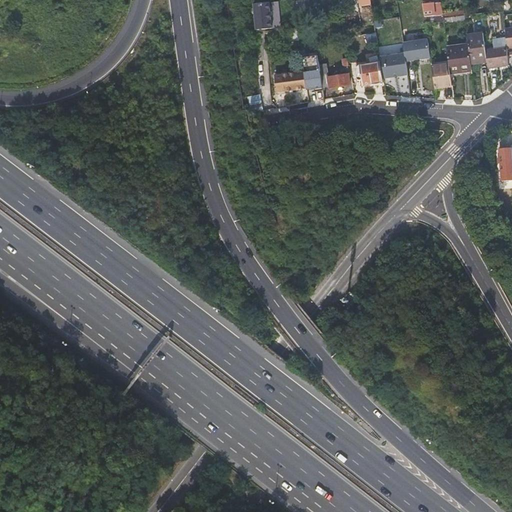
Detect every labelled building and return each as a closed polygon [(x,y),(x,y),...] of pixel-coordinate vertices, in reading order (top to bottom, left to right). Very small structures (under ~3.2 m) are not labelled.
[(270,2),(255,3),(257,29),(273,27),(270,2)] [(426,17),(437,15),(435,2),(426,4),(424,4),(426,17)] [(444,14),(444,18),(455,17),(454,10),(443,11),(444,14)] [(445,22),(444,18),(444,14),(439,15),(437,15),(426,17),(427,24),(445,22)] [(469,46),(471,65),(487,63),(484,34),(468,36),(469,46)] [(283,39),(283,43),(284,47),(298,44),(297,37),(283,39)] [(450,64),(451,73),(472,70),(471,65),(469,46),(448,49),(450,64)] [(381,61),(371,63),(361,65),(355,69),(357,78),(362,77),(364,85),(385,82),(381,61)] [(451,76),(451,73),(450,64),(433,66),(436,88),(453,86),(451,76)] [(283,75),(285,90),(303,88),(302,77),(299,75),(299,72),(283,75)] [(352,84),(350,74),(323,78),(325,91),(332,90),(332,87),(352,84)] [(285,90),(283,75),(275,76),(277,92),(285,90)] [(251,111),(263,110),(262,94),(249,95),(251,111)]
